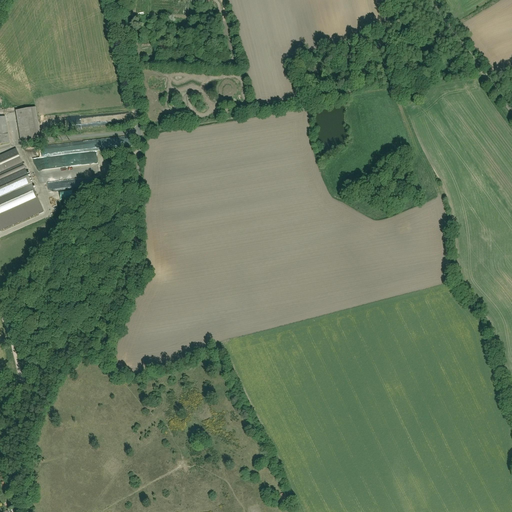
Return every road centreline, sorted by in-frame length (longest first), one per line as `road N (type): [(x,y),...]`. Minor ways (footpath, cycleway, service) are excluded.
road 1 (unclassified): [(113,0),(139,129),(131,219),(118,264),(88,316),(0,411)]
road 2 (track): [(0,153),(139,129)]
road 3 (residential): [(511,112),(428,0)]
